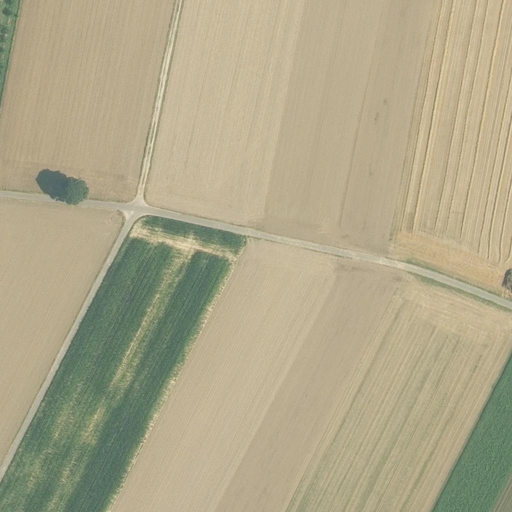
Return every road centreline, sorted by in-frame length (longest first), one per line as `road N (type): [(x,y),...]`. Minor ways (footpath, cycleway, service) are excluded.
road 1 (track): [(135,210),(421,272),(511,306)]
road 2 (track): [(135,210),(0,478)]
road 3 (track): [(183,0),(135,210)]
road 4 (track): [(0,194),(135,210)]
